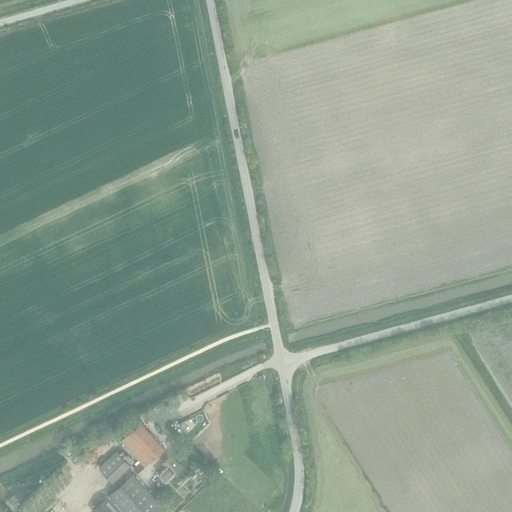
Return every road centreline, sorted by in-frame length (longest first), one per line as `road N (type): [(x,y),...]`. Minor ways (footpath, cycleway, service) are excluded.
road 1 (unclassified): [(281,358),(210,0)]
road 2 (unclassified): [(281,358),(511,296)]
road 3 (unclassified): [(294,511),(298,459),(281,358)]
